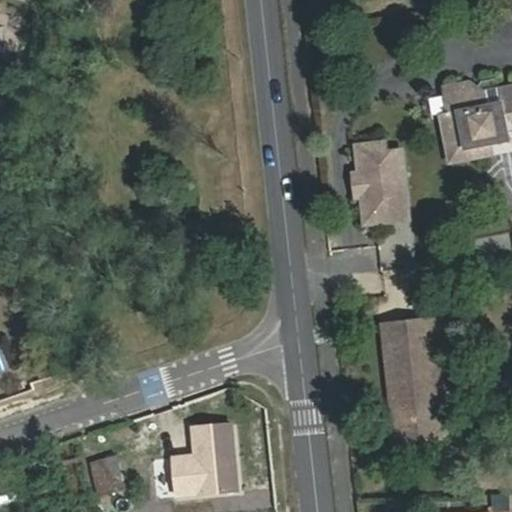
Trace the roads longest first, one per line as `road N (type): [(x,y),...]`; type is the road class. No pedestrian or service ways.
road 1 (secondary): [(266,0),(301,339)]
road 2 (residential): [(0,438),(301,339)]
road 3 (secondary): [(301,339),(321,511)]
